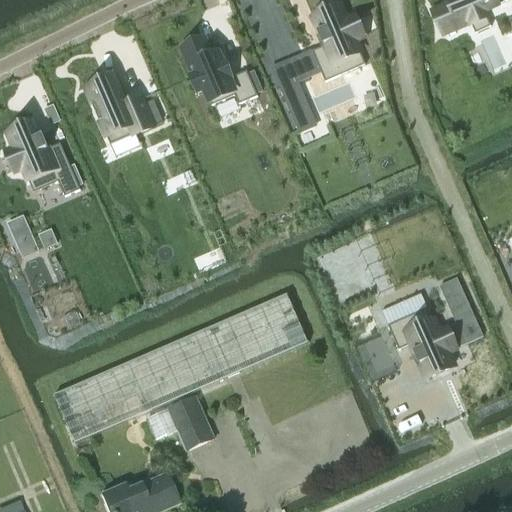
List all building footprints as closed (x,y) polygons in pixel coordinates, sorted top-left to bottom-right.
[(447,0),(451,6),(435,14),(444,36),(470,24),(475,36),(491,29),(484,13),(510,1),(509,0),(447,0)] [(323,48),(312,53),(325,84),(365,67),(355,43),(362,40),(353,19),(346,22),(340,9),(313,21),(319,34),(317,34),(323,48)] [(204,42),(183,51),(194,78),(191,79),(197,94),(204,91),(212,108),(231,100),(235,108),(258,99),(247,73),(231,80),(224,64),(222,65),(218,56),(211,59),(204,42)] [(96,89),(87,93),(93,107),(92,107),(99,124),(100,123),(110,147),(153,129),(141,101),(125,107),(121,97),(114,81),(107,84),(107,83),(96,88),(96,89)] [(297,83),(281,90),(300,136),(316,129),(297,83)] [(8,156),(4,157),(11,173),(15,172),(16,174),(23,171),(34,195),(58,184),(65,199),(80,192),(60,146),(49,151),(43,138),(41,138),(36,125),(9,137),(14,150),(7,153),(8,156)] [(421,296),(382,313),(388,328),(399,352),(412,347),(415,354),(413,355),(419,368),(421,367),(427,380),(453,368),(448,355),(455,352),(446,331),(438,334),(428,310),(427,311),(421,296)] [(287,297),(54,398),(74,445),(308,345),(287,297)] [(156,442),(178,432),(186,451),(214,439),(196,398),(168,411),(169,412),(147,421),(156,442)] [(166,476),(126,493),(123,487),(103,496),(109,511),(163,511),(178,506),(166,476)]
